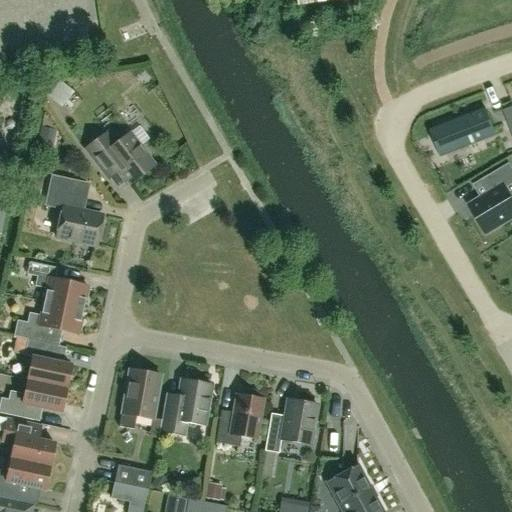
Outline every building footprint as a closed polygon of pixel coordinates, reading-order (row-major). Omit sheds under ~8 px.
[(511,129),(511,107),(503,111),(511,130),(511,129)] [(486,108),(430,130),(440,158),(497,136),(486,108)] [(153,167),(128,134),(115,144),(106,133),(84,150),(101,172),(112,164),(129,186),(153,167)] [(489,195),(469,206),(486,234),(511,218),(511,199),(504,187),(511,182),(511,168),(509,164),(481,181),(489,195)] [(76,198),(49,192),(46,206),(61,210),(55,238),(95,247),(102,217),(73,211),(76,198)] [(87,288),(53,281),(56,269),(28,264),(26,276),(36,278),(34,288),(45,290),(43,303),(82,312),(87,288)] [(77,335),(82,312),(43,303),(40,317),(28,314),(26,324),(16,322),(13,338),(26,341),(40,344),(43,328),(77,335)] [(58,347),(40,344),(26,341),(23,357),(31,359),(26,382),(65,390),(70,367),(54,363),(58,347)] [(122,414),(121,414),(118,428),(133,431),(135,418),(152,420),(159,377),(129,372),(122,414)] [(163,405),(159,433),(172,435),(174,422),(204,427),(211,386),(181,381),(176,407),(163,405)] [(60,414),(65,390),(26,382),(23,395),(9,392),(7,401),(0,399),(0,414),(32,422),(35,408),(60,414)] [(219,419),(215,444),(238,448),(240,438),(255,440),(262,401),(260,400),(259,396),(257,393),(253,391),(249,392),(246,394),(244,398),(236,396),(231,421),(219,419)] [(282,427),(268,425),(264,452),(278,455),(280,441),(310,446),(316,406),(287,401),(282,427)] [(32,426),(6,420),(1,443),(13,445),(10,460),(49,468),(54,445),(30,440),(32,426)] [(68,420),(67,435),(90,435),(90,421),(68,420)] [(338,422),(338,443),(347,443),(347,422),(338,422)] [(44,492),(49,468),(10,460),(7,473),(0,472),(0,498),(16,502),(20,487),(44,492)] [(117,466),(113,484),(148,491),(151,474),(117,466)] [(382,511),(357,466),(325,484),(341,511),(382,511)] [(220,493),(236,493),(236,476),(220,476),(220,493)] [(238,511),(240,500),(202,492),(200,504),(238,511)] [(188,511),(191,500),(168,495),(164,511),(188,511)] [(14,511),(17,503),(0,499),(0,511),(14,511)]
